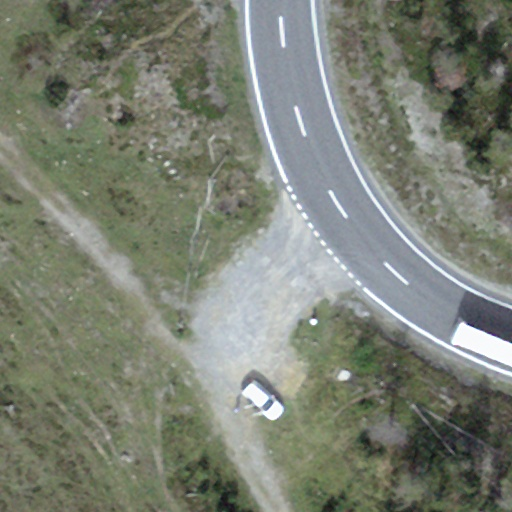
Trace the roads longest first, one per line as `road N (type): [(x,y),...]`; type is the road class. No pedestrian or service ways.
road 1 (primary): [(280,0),(294,98),(338,202),(371,248),(417,290),(511,339)]
road 2 (track): [(338,202),(204,363)]
